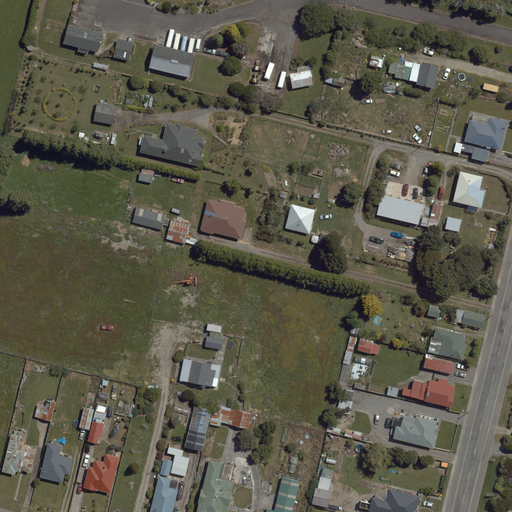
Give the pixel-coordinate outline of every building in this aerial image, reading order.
[(89,50),(98,53),(103,34),(68,25),(63,44),(79,48),(78,51),(88,54),(89,50)] [(129,61),(133,42),(118,38),(113,57),(129,61)] [(155,44),(149,68),(188,78),(194,54),(155,44)] [(370,54),(367,65),(380,68),(383,57),(370,54)] [(434,88),(439,67),(422,63),(421,65),(405,61),(405,64),(391,61),(388,73),(395,74),(394,78),(416,82),(416,84),(434,88)] [(269,65),(263,86),(271,88),(277,67),(269,65)] [(311,70),(290,74),(292,89),(313,85),(311,70)] [(116,106),(97,102),(94,121),(112,124),(116,106)] [(500,150),(507,121),(490,117),(489,124),(470,120),(465,141),(500,150)] [(186,126),(175,123),(175,125),(167,123),(163,140),(144,136),(140,152),(199,166),(201,155),(199,154),(201,148),(203,148),(205,138),(196,136),(197,130),(186,127),(186,126)] [(487,162),(490,151),(474,147),(471,158),(487,162)] [(453,201),(481,208),(485,192),(479,190),(482,177),(461,172),(453,201)] [(418,225),(423,204),(382,194),(377,215),(418,225)] [(220,202),(207,199),(200,229),(202,230),(202,231),(213,234),(213,232),(241,239),(246,220),(242,219),(245,208),(235,206),(235,204),(221,200),(220,202)] [(425,208),(420,224),(434,229),(442,207),(432,203),(430,210),(425,208)] [(315,210),(292,204),(285,228),(309,234),(315,210)] [(136,207),(133,222),(162,230),(164,225),(168,226),(170,220),(164,219),(165,215),(136,207)] [(459,232),(461,220),(448,217),(445,229),(459,232)] [(171,220),(167,239),(186,244),(190,225),(171,220)] [(441,308),(430,305),(427,315),(438,318),(441,308)] [(465,310),(461,323),(482,328),(485,316),(465,310)] [(216,314),(211,325),(218,328),(223,318),(216,314)] [(463,343),(465,335),(436,327),(433,338),(443,341),(439,354),(463,360),(467,344),(463,343)] [(223,339),(207,336),(205,347),(222,349),(223,339)] [(356,338),(350,336),(343,363),(349,365),(356,338)] [(360,338),(357,351),(377,356),(379,346),(373,344),(373,341),(360,338)] [(426,358),(424,367),(452,375),(455,363),(433,358),(433,360),(426,358)] [(184,359),(180,381),(217,388),(221,366),(184,359)] [(447,380),(439,378),(438,381),(429,379),(428,383),(414,379),(411,389),(404,387),(402,394),(450,406),(455,386),(446,384),(447,380)] [(45,406),(38,404),(35,417),(50,421),(55,402),(47,400),(45,406)] [(212,409),(195,405),(185,448),(202,452),(212,409)] [(251,415),(215,406),(210,424),(220,427),(221,423),(247,429),(251,415)] [(80,428),(89,430),(94,410),(84,407),(80,428)] [(396,427),(393,439),(434,448),(436,436),(434,436),(438,421),(416,416),(416,418),(404,415),(401,428),(396,427)] [(92,421),(88,441),(99,444),(104,424),(92,421)] [(15,475),(16,472),(21,473),(21,470),(30,473),(36,450),(21,446),(24,438),(11,434),(2,472),(15,475)] [(40,477),(63,483),(65,475),(69,476),(73,459),(59,455),(61,447),(48,443),(40,477)] [(105,454),(103,462),(95,460),(93,467),(89,467),(83,488),(96,491),(96,490),(110,493),(119,457),(105,454)] [(159,474),(169,477),(173,461),(163,458),(159,474)] [(226,511),(234,482),(219,478),(222,463),(209,460),(196,511),(226,511)] [(171,479),(158,476),(149,511),(172,511),(178,490),(169,488),(171,479)] [(327,490),(330,479),(319,476),(316,487),(315,486),(311,503),(325,507),(329,491),(327,490)] [(292,511),(300,481),(283,477),(274,510),(268,509),(266,511),(292,511)] [(373,498),(369,511),(373,511),(417,511),(418,510),(417,510),(420,497),(389,489),(386,501),(373,498)]
